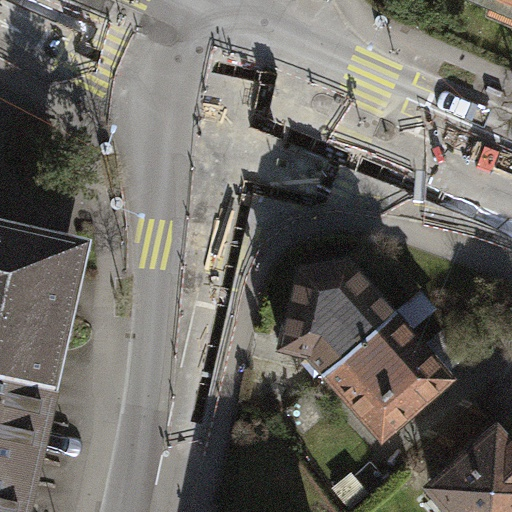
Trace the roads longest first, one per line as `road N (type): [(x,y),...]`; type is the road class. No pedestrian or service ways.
road 1 (tertiary): [(142,511),(225,62)]
road 2 (tertiary): [(225,62),(511,174)]
road 3 (tertiary): [(93,0),(225,62)]
